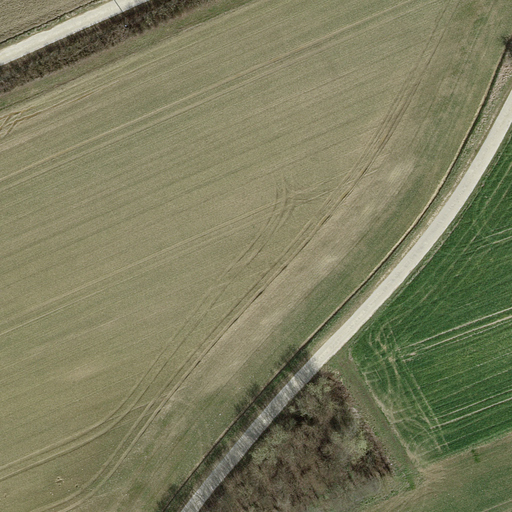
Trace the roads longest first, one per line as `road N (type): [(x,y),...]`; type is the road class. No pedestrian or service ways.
road 1 (unclassified): [(511,98),(430,233),(230,450),(189,511)]
road 2 (track): [(129,0),(0,56)]
